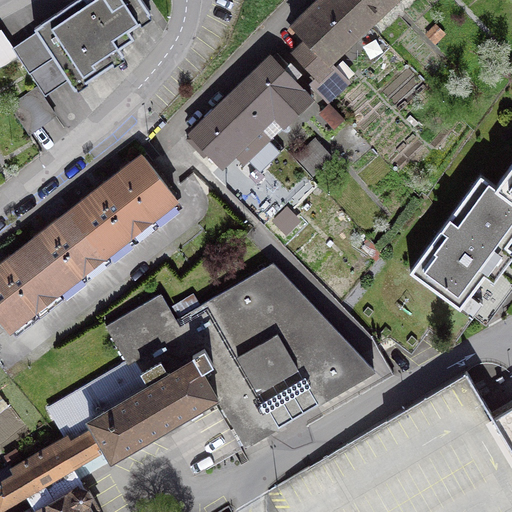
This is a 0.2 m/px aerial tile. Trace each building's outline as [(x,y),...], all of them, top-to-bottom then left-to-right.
[(123,52),(118,46),(87,0),(75,0),(35,27),(37,30),(12,47),(43,96),(69,78),(75,86),(123,52)] [(87,0),(118,46),(133,36),(128,28),(149,11),(141,0),(87,0)] [(317,0),(292,25),(306,40),(327,61),(367,23),(345,0),(317,0)] [(345,0),(367,23),(391,0),(345,0)] [(341,75),(327,61),(306,40),(293,52),(312,72),(307,77),(323,93),(341,75)] [(231,95),(271,136),(311,97),(294,79),(300,72),(290,61),(287,64),(276,52),(231,95)] [(28,132),(54,113),(37,87),(10,105),(28,132)] [(271,136),(231,95),(187,138),(204,155),(208,152),(220,164),(232,152),(247,138),(257,148),(259,150),(272,137),(271,136)] [(511,123),(476,172),(480,175),(481,174),(496,185),(495,186),(511,198),(511,123)] [(247,138),(232,152),(242,163),(257,148),(247,138)] [(312,174),(331,156),(317,140),(298,158),(312,174)] [(151,215),(175,196),(142,154),(118,173),(151,215)] [(118,173),(94,191),(127,233),(151,215),(118,173)] [(481,174),(480,175),(435,236),(417,223),(352,310),(411,354),(429,330),(452,346),(474,316),(479,320),(511,275),(511,198),(495,186),(496,185),(481,174)] [(103,252),(127,233),(94,191),(71,210),(103,252)] [(103,252),(71,210),(47,228),(79,271),(103,252)] [(23,247),(56,289),(79,271),(47,228),(23,247)] [(0,266),(32,307),(56,289),(23,247),(0,264),(0,266)] [(83,410),(103,446),(110,458),(114,456),(113,454),(214,395),(215,397),(217,396),(246,444),(298,412),(306,425),(393,374),(371,335),(359,351),(273,263),(175,319),(160,293),(106,326),(126,360),(46,406),(61,431),(83,410)] [(32,307),(0,266),(0,316),(8,326),(32,307)] [(240,507),(231,511),(511,511),(511,405),(494,416),(466,370),(253,499),(240,507)] [(0,507),(25,492),(72,465),(103,446),(83,410),(61,431),(64,436),(12,466),(11,464),(0,469),(0,507)] [(90,511),(89,510),(97,505),(72,465),(25,492),(35,509),(31,511),(90,511)]
